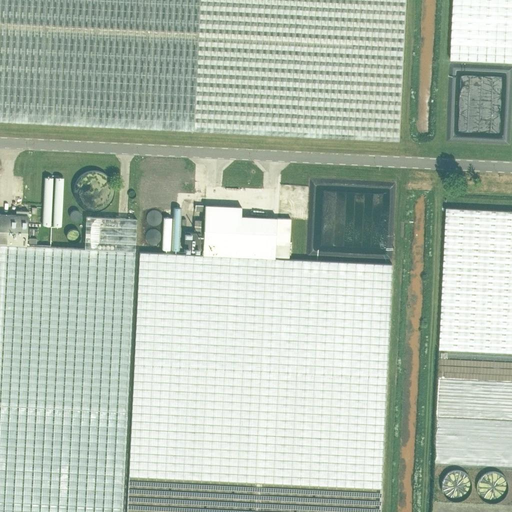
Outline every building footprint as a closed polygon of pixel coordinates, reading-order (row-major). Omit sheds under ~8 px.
[(0,0),(0,120),(398,140),(405,0),(0,0)] [(511,62),(511,0),(453,0),(450,60),(511,62)] [(190,175),(190,193),(203,193),(203,175),(190,175)] [(63,176),(43,176),(43,224),(62,225),(63,176)] [(202,255),(288,259),(290,218),(241,216),(241,207),(205,205),(202,255)] [(179,243),(180,206),(173,206),(173,216),(163,216),(162,249),(173,249),(173,243),(179,243)] [(511,210),(446,207),(439,349),(511,352),(511,210)] [(16,215),(0,214),(0,244),(26,245),(28,211),(16,211),(16,215)] [(26,245),(0,244),(0,511),(121,511),(136,219),(86,216),(84,248),(26,245)] [(199,251),(200,233),(184,232),(183,250),(199,251)] [(288,259),(202,255),(139,252),(128,476),(126,511),(379,511),(391,264),(288,259)] [(469,496),(468,470),(444,471),(445,497),(469,496)] [(480,499),(505,499),(505,473),(480,473),(480,499)]
